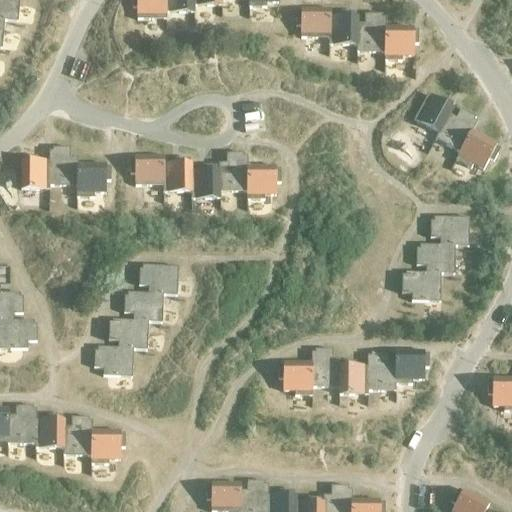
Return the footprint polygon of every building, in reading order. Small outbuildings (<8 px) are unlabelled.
[(0,0),(0,21),(17,23),(18,0),(0,0)] [(165,21),(166,14),(165,14),(165,0),(131,0),(132,9),(137,9),(137,21),(165,21)] [(165,0),(165,14),(166,14),(194,14),(194,7),(193,7),(193,0),(165,0)] [(221,0),(221,1),(222,1),(222,8),(222,0),(248,0),(248,9),(248,1),(249,0),(221,0)] [(249,0),(248,1),(248,9),(266,9),(266,5),(277,5),(276,0),(249,0)] [(329,40),(329,18),(330,18),(330,11),(301,10),(301,18),(296,18),(295,28),(301,28),(300,39),(329,40)] [(358,25),(358,24),(358,18),(350,18),(350,13),(341,13),(341,18),(330,18),(329,18),(329,40),(329,47),(356,47),(357,47),(357,25),(358,25)] [(384,54),(385,54),(385,29),(382,25),(382,15),(364,15),(364,24),(358,24),(358,25),(357,25),(357,47),(356,47),(356,54),(384,54)] [(0,49),(1,49),(4,22),(17,23),(0,21),(0,49)] [(413,29),(385,29),(385,54),(384,54),(384,62),(402,62),(402,59),(413,59),(413,45),(418,46),(418,36),(413,36),(413,29)] [(450,116),(454,111),(446,106),(448,102),(440,97),(438,102),(428,96),(414,121),(438,135),(439,135),(449,116),(450,116)] [(460,155),(472,133),(470,128),(475,119),(460,111),(455,119),(450,116),(449,116),(439,135),(438,135),(435,141),(459,154),(460,155)] [(472,133),(460,155),(459,154),(455,161),(470,170),(472,166),(481,171),(488,160),(493,163),(497,155),(493,152),(496,146),(472,133)] [(53,158),(49,162),(49,188),(49,187),(76,188),(76,199),(76,188),(77,188),(77,166),(78,166),(78,165),(77,165),(77,159),(70,159),(70,149),(53,149),(53,158)] [(226,164),(218,164),(218,172),(219,172),(219,194),(220,194),(246,194),(246,201),(247,201),(247,193),(247,168),(247,167),(244,164),(243,155),(226,155),(226,164)] [(49,162),(48,162),(37,162),(37,158),(28,158),(28,162),(20,162),(19,191),(49,192),(49,188),(49,162)] [(135,187),(163,187),(163,165),(164,165),(163,165),(163,158),(135,158),(135,166),(130,166),(130,175),(135,175),(135,187)] [(175,165),(164,165),(163,165),(163,187),(163,194),(191,194),(191,172),(192,172),(192,165),(184,165),(184,160),(175,160),(175,165)] [(76,188),(76,199),(93,199),(93,196),(105,196),(105,183),(110,183),(110,174),(105,173),(105,166),(78,165),(78,166),(77,166),(77,188),(76,188)] [(191,194),(191,201),(220,201),(220,194),(219,194),(219,172),(218,172),(212,172),(212,167),(202,167),(202,172),(192,172),(191,172),(191,194)] [(247,193),(247,201),(264,201),(264,198),(275,198),(275,184),(280,184),(280,175),(275,175),(275,167),(247,167),(247,168),(247,193)] [(439,240),(439,247),(440,247),(455,247),(468,248),(468,220),(444,219),(440,223),(431,223),(430,240),(439,240)] [(425,275),(440,275),(454,275),(455,247),(440,247),(439,247),(430,247),(426,250),(416,250),(416,268),(425,268),(425,274),(425,275)] [(148,296),(163,296),(163,295),(176,296),(178,266),(142,265),(142,268),(139,268),(138,284),(148,285),(148,293),(128,292),(127,294),(148,295),(148,296)] [(0,287),(9,287),(9,270),(0,270),(0,287)] [(425,274),(416,274),(412,278),(402,278),(402,295),(411,295),(411,303),(440,304),(440,275),(425,275),(425,274)] [(0,322),(13,323),(13,322),(13,316),(23,315),(22,298),(12,298),(8,294),(0,294),(0,322)] [(133,323),(147,324),(147,322),(161,323),(163,296),(148,296),(148,295),(127,294),(127,296),(124,295),(123,312),(133,313),(133,320),(112,319),(112,321),(133,322),(133,323)] [(118,350),(132,351),(132,350),(146,350),(147,324),(133,323),(133,322),(112,321),(112,323),(109,323),(108,339),(118,340),(118,347),(97,346),(97,349),(118,350)] [(22,322),(13,322),(13,323),(0,322),(0,350),(27,350),(27,343),(36,343),(36,326),(26,326),(22,322)] [(118,350),(97,349),(97,350),(94,350),(93,367),(103,368),(102,377),(131,378),(132,351),(118,350)] [(315,360),(311,363),(311,364),(311,389),(338,390),(339,390),(339,368),(340,368),(340,360),(332,360),(332,351),(315,351),(315,360)] [(394,352),(394,364),(395,364),(395,386),(412,386),(412,382),(424,382),(425,369),(428,369),(428,360),(424,360),(424,352),(394,352)] [(371,364),(367,367),(367,368),(367,393),(395,393),(395,386),(395,364),(394,364),(388,364),(388,354),(371,354),(371,364)] [(339,390),(338,390),(338,397),(367,397),(367,393),(367,368),(367,367),(355,367),(355,362),(346,362),(346,367),(340,367),(340,360),(340,368),(339,368),(339,390)] [(311,398),(311,389),(311,364),(311,363),(283,363),(283,372),(278,372),(278,381),(283,381),(283,394),(294,394),(294,398),(311,398)] [(511,379),(492,380),(492,387),(487,387),(487,396),(492,396),(492,409),(504,409),(503,413),(511,412),(511,379)] [(7,446),(35,446),(36,421),(32,417),(33,408),(15,407),(15,417),(8,417),(8,444),(7,446)] [(0,443),(8,444),(8,417),(8,410),(0,409),(0,443)] [(63,450),(63,451),(64,428),(64,421),(56,421),(57,417),(47,416),(47,421),(36,421),(35,446),(35,449),(63,450)] [(63,451),(63,457),(90,458),(90,466),(91,466),(91,458),(92,433),(92,432),(88,429),(88,419),(71,418),(71,428),(65,428),(65,421),(64,421),(64,428),(63,451)] [(120,432),(92,432),(92,433),(91,458),(91,466),(108,466),(108,462),(120,463),(120,449),(124,450),(125,440),(120,440),(120,432)] [(240,492),(239,511),(267,511),(267,496),(268,496),(264,493),(264,483),(247,483),(247,492),(240,492)] [(239,511),(240,492),(240,485),(211,484),(211,492),(206,492),(206,501),(211,501),(210,511),(239,511)] [(323,497),(323,503),(323,504),(323,511),(350,511),(351,501),(352,501),(352,500),(348,497),(348,487),(331,487),(331,497),(323,497)] [(484,511),(485,511),(489,505),(464,491),(460,498),(456,496),(451,504),(455,506),(452,511),(484,511)] [(279,496),(268,496),(267,496),(267,511),(295,511),(295,504),(296,504),(296,503),(296,496),(288,496),(288,492),(279,492),(279,496)] [(295,511),(323,511),(323,504),(323,503),(316,503),(316,499),(307,499),(307,503),(296,503),(296,504),(295,504),(295,511)] [(380,501),(352,500),(352,501),(351,501),(350,511),(383,511),(384,509),(380,509),(380,501)]
